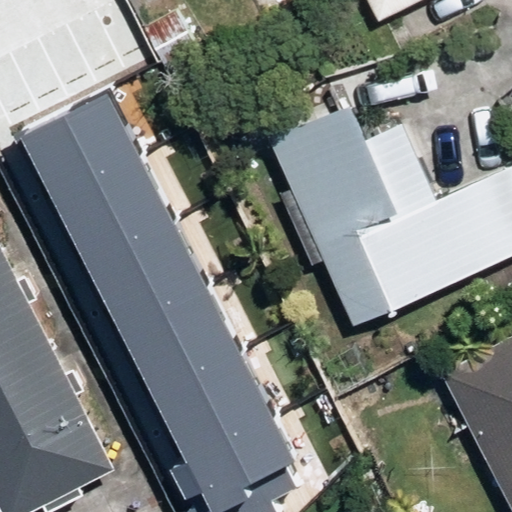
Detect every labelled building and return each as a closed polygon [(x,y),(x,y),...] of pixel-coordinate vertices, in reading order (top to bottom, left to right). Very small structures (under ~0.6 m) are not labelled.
[(80,92),(111,75),(99,52),(139,30),(122,0),(18,0),(58,74),(68,69),(80,92)] [(416,0),(367,0),(378,20),(416,0)] [(201,52),(176,8),(142,27),(167,71),(201,52)] [(38,215),(141,162),(108,97),(5,150),(38,215)] [(345,101),(266,136),(352,324),(511,251),(511,175),(507,164),(434,197),(399,119),(362,136),(345,101)] [(141,162),(38,215),(71,278),(174,225),(141,162)] [(174,225),(71,278),(105,344),(208,291),(174,225)] [(0,245),(0,511),(28,511),(41,506),(43,511),(46,511),(81,495),(77,487),(114,468),(75,393),(86,387),(71,358),(60,363),(29,301),(36,298),(24,274),(16,278),(0,245)] [(208,291),(105,344),(138,408),(241,355),(208,291)] [(511,335),(440,371),(511,511),(511,335)] [(241,355),(138,408),(172,472),(275,420),(241,355)] [(275,420),(172,472),(192,511),(276,511),(269,498),(294,486),(284,466),(296,460),(275,420)]
